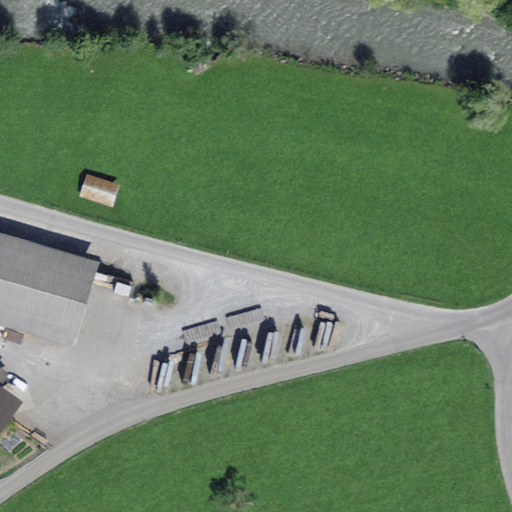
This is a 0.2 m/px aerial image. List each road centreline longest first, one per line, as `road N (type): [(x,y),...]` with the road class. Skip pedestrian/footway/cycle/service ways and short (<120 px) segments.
road 1 (residential): [(507,321),(150,409),(86,437),(0,496)]
road 2 (unclassified): [(507,321),(511,471)]
